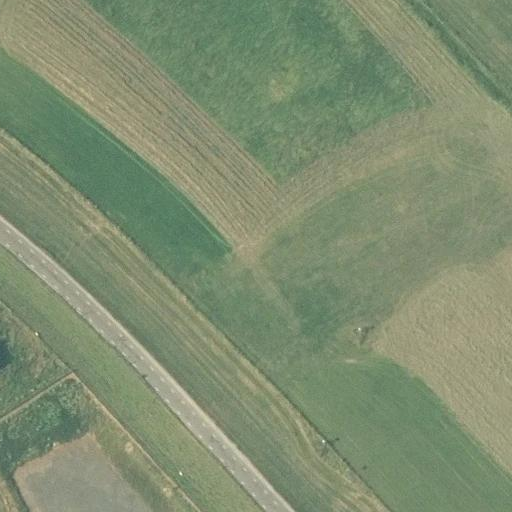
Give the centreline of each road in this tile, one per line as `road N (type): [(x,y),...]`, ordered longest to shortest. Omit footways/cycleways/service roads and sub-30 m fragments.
road 1 (motorway): [(0,395),(511,120)]
road 2 (motorway): [(511,72),(0,346)]
road 3 (track): [(407,0),(342,29),(232,49),(0,52)]
road 4 (tertiary): [(267,511),(129,356),(0,238)]
